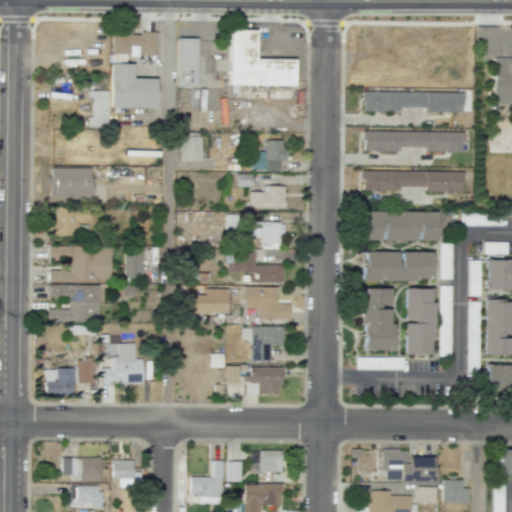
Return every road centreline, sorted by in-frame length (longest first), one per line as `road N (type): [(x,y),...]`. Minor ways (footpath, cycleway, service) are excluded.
road 1 (residential): [(318,511),(324,0)]
road 2 (residential): [(8,511),(13,0)]
road 3 (residential): [(0,421),(511,425)]
